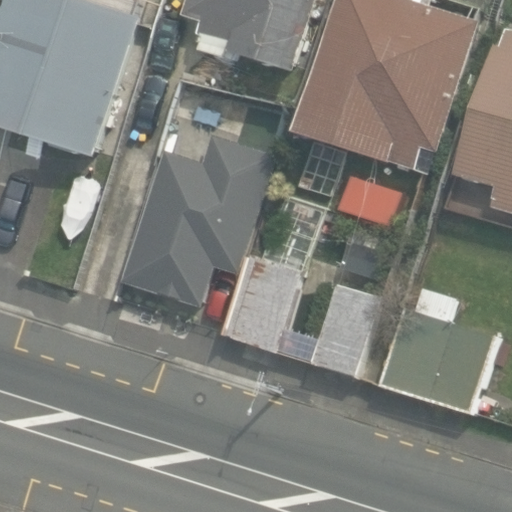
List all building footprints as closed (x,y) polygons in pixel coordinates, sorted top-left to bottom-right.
[(0,0),(0,124),(101,157),(145,16),(95,0),(0,0)] [(190,0),(186,14),(204,19),(198,39),(203,41),(200,48),(239,61),(242,53),(299,71),(322,0),(190,0)] [(442,152),(485,20),(424,0),(337,0),(296,129),(421,169),(428,148),(442,152)] [(500,184),(494,205),(511,210),(511,24),(508,23),(502,44),(498,43),(459,172),(500,184)] [(207,162),(169,150),(126,279),(206,306),(220,266),(242,273),(282,154),(217,132),(207,162)] [(252,249),(226,333),(284,353),(311,268),(252,249)] [(341,282),(314,362),(359,377),(386,297),(341,282)] [(417,309),(408,307),(384,383),(473,410),(497,335),(455,322),(463,297),(425,286),(417,309)]
